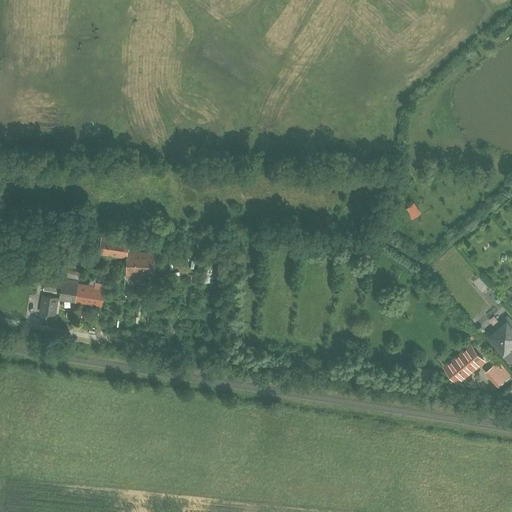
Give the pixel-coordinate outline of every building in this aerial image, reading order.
[(422,211),(416,200),(406,206),(413,217),(422,211)] [(91,233),(68,229),(65,248),(71,249),(72,240),(89,243),(91,233)] [(129,239),(102,235),(100,251),(126,255),(127,251),(129,239)] [(154,251),(127,251),(126,255),(128,255),(128,272),(154,272),(154,251)] [(78,279),(52,274),(52,273),(50,273),(49,274),(46,274),(44,287),(61,289),(60,295),(75,298),(78,284),(77,284),(78,281),(78,279)] [(481,289),(488,284),(481,273),(474,277),(481,289)] [(96,284),(78,281),(77,284),(78,284),(75,298),(101,302),(104,282),(97,281),(96,284)] [(58,295),(44,292),(41,310),(55,312),(58,295)] [(511,319),(510,321),(506,316),(498,324),(500,327),(491,335),(505,352),(511,347),(509,345),(511,342),(511,319)] [(473,342),(447,363),(460,379),(486,357),(473,342)] [(500,359),(490,368),(501,381),(511,372),(500,359)] [(413,377),(429,379),(431,366),(415,363),(413,377)]
